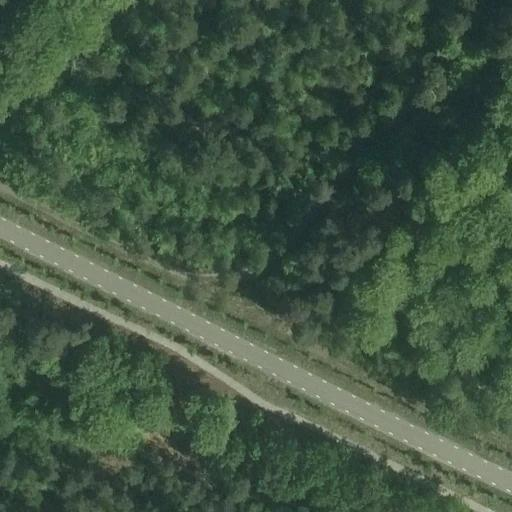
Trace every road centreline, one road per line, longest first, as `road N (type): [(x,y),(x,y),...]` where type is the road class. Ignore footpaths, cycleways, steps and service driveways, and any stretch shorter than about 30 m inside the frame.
road 1 (unknown): [(0,176),(217,278),(259,270),(405,101),(464,86),(511,95)]
road 2 (tertiary): [(511,478),(0,224)]
